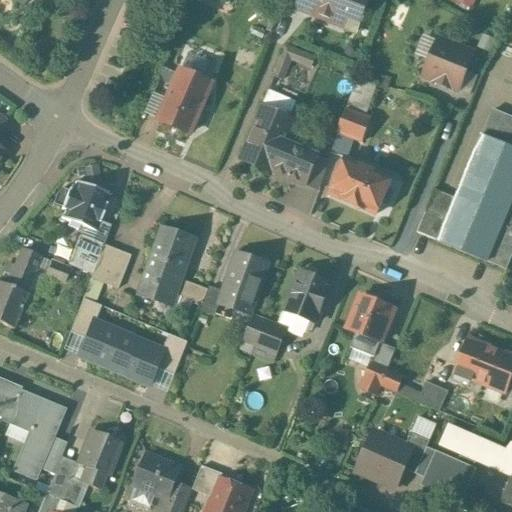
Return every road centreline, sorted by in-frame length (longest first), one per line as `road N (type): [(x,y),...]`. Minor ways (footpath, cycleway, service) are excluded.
road 1 (residential): [(511,322),(397,262),(230,202),(68,123)]
road 2 (residential): [(120,0),(68,123)]
